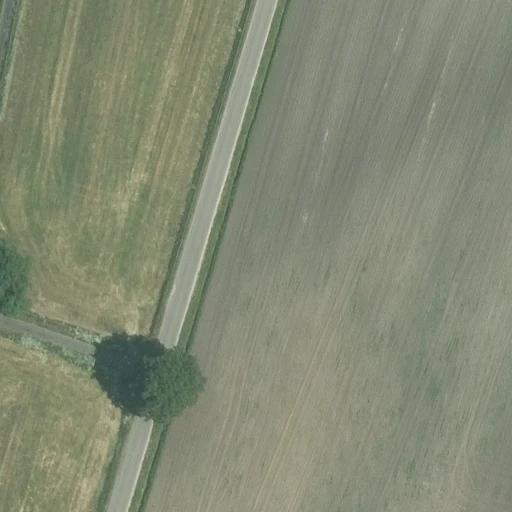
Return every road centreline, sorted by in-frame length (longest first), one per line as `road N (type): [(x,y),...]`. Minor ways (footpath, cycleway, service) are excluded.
road 1 (unclassified): [(270,0),(125,511)]
road 2 (unknown): [(3,306),(160,389)]
